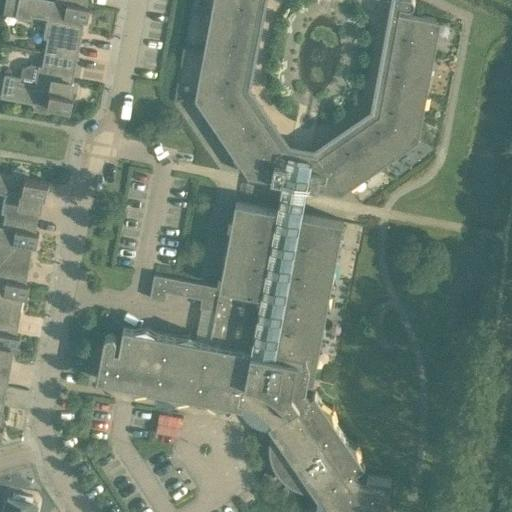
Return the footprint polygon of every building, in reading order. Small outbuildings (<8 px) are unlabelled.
[(47,38),(45,52),(77,58),(84,22),(88,22),(90,7),(87,6),(54,0),(53,0),(18,0),(16,17),(32,20),(32,16),(47,19),(44,38),(47,38)] [(426,68),(428,57),(436,59),(437,57),(434,57),(439,33),(434,32),(436,20),(440,21),(440,19),(413,14),(408,13),(410,13),(412,11),(414,9),(414,5),(412,3),(410,1),(409,1),(403,0),(399,0),(398,11),(379,113),(377,115),(316,157),(285,151),(242,88),(242,85),(258,0),(213,0),(211,15),(208,15),(208,16),(216,17),(214,28),(208,27),(204,51),(201,51),(201,52),(209,54),(207,65),(202,64),(195,97),(214,126),(219,123),(226,132),(219,137),(220,137),(222,136),(224,139),(236,156),(240,153),(246,163),(240,167),(240,168),(243,167),(248,175),(288,183),(341,193),(350,187),(351,189),(352,188),(348,181),(357,175),(360,179),(380,166),(382,168),(383,167),(378,161),(387,154),(390,159),(419,139),(425,106),(420,105),(422,93),(430,95),(430,94),(427,93),(432,69),(426,68)] [(36,104),(36,109),(48,111),(49,106),(71,111),(74,95),(70,94),(77,58),(45,52),(42,65),(38,65),(35,83),(20,81),(21,77),(5,74),(0,97),(36,104)] [(5,213),(3,226),(36,232),(42,197),(46,197),(48,181),(26,177),(27,173),(19,171),(14,171),(14,175),(0,172),(0,192),(5,194),(2,213),(5,213)] [(148,325),(148,322),(146,322),(146,325),(132,327),(124,326),(119,349),(115,348),(117,340),(116,337),(113,334),(110,333),(106,335),(104,338),(103,347),(97,379),(124,383),(134,389),(133,392),(134,393),(135,390),(147,388),(166,391),(177,397),(176,400),(177,401),(178,398),(190,396),(209,400),(220,406),(219,408),(220,409),(221,406),(233,404),(237,405),(240,405),(242,406),(243,401),(249,403),(255,405),(251,411),(260,417),(264,411),(268,416),(272,420),(268,423),(274,431),(272,436),(272,441),(269,441),(269,442),(272,443),(272,448),(272,453),(270,453),(270,455),(272,454),(274,459),(276,464),(274,465),(274,466),(276,465),(279,469),(282,473),(280,475),(281,476),(283,474),(287,478),(291,481),(290,483),(292,481),(296,484),(301,486),(300,488),(302,488),(302,486),(308,487),(313,487),(318,496),(322,493),(325,498),(328,504),(329,509),(329,511),(388,511),(387,505),(392,478),(367,473),(367,476),(360,475),(357,470),(365,464),(362,459),(358,443),(360,442),(359,441),(358,442),(343,432),(338,424),(334,408),(336,406),(335,405),(333,406),(319,396),(315,391),(311,394),(306,387),(308,379),(314,381),(317,363),(320,364),(320,363),(312,361),(314,350),(319,351),(322,335),(325,335),(325,334),(317,333),(319,321),(324,323),(328,307),(330,307),(330,306),(322,305),(324,293),(330,294),(333,279),(335,279),(336,277),(328,276),(330,265),(335,266),(338,250),(341,251),(341,249),(333,248),(335,237),(340,238),(344,221),(282,209),(236,200),(233,217),(238,219),(236,230),(228,228),(228,229),(230,230),(228,246),(233,247),(231,258),(223,257),(222,258),(225,258),(222,274),(228,275),(226,286),(217,285),(217,286),(200,283),(154,274),(150,298),(165,301),(166,292),(209,300),(208,309),(215,310),(210,342),(208,342),(205,341),(191,333),(191,330),(189,330),(189,333),(174,335),(161,333),(148,325)] [(0,278),(26,283),(33,247),(36,248),(39,233),(36,232),(3,226),(0,225),(0,278)] [(0,331),(17,334),(24,299),(27,299),(30,284),(26,283),(0,278),(0,331)] [(20,335),(17,334),(0,331),(0,384),(8,386),(14,350),(18,351),(20,335)] [(35,511),(37,503),(32,502),(33,497),(13,493),(12,499),(7,497),(4,511),(35,511)]
